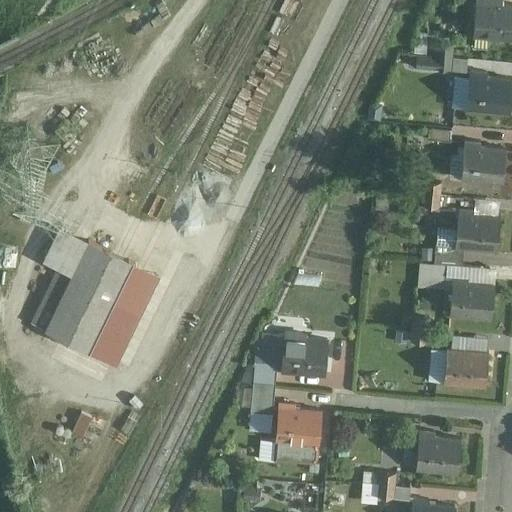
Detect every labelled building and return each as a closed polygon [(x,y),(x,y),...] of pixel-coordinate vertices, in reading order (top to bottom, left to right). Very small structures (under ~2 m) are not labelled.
[(511,1),(484,0),(479,0),(477,37),(511,38),(511,1)] [(437,72),(438,37),(412,37),(411,71),(437,72)] [(441,41),(438,66),(467,69),(469,56),(454,55),(455,42),(441,41)] [(511,81),(511,75),(473,73),(472,91),(457,89),(456,108),(510,112),(511,81)] [(429,122),(452,124),(453,112),(430,110),(429,122)] [(508,146),(466,143),(464,180),(506,183),(508,146)] [(503,214),(460,211),(458,245),(457,247),(465,248),(500,250),(503,214)] [(122,253),(65,225),(47,261),(62,268),(34,322),(95,353),(140,262),(122,253)] [(464,264),(465,248),(457,247),(458,245),(438,244),(436,262),(464,264)] [(496,281),(454,279),(452,315),(494,318),(496,281)] [(330,340),(289,337),(287,371),(328,373),(330,340)] [(490,350),(449,347),(447,383),(488,386),(490,350)] [(419,393),(421,373),(409,372),(407,392),(419,393)] [(80,407),(72,428),(86,434),(94,413),(80,407)] [(322,411),(281,407),(275,458),(317,462),(322,411)] [(462,436),(421,434),(419,470),(460,472),(462,436)] [(410,483),(397,482),(398,469),(363,466),(361,496),(409,500),(410,483)] [(456,511),(457,504),(415,501),(413,511),(456,511)]
